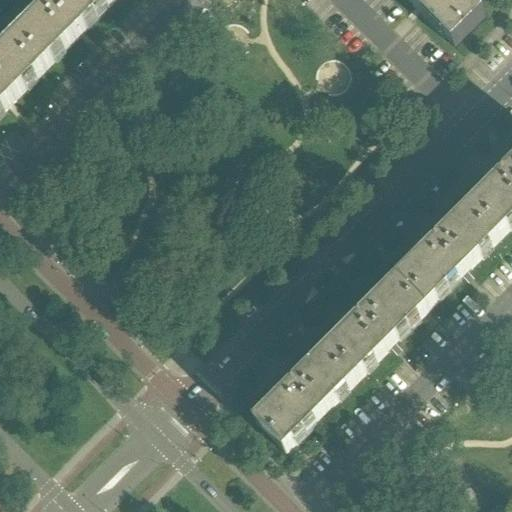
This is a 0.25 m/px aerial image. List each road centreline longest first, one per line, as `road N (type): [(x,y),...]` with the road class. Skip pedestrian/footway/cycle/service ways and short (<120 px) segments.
road 1 (residential): [(184,408),(472,122)]
road 2 (residential): [(303,511),(511,304)]
road 3 (residential): [(0,188),(191,0)]
road 4 (residential): [(0,225),(184,408)]
road 5 (tertiary): [(155,439),(0,282)]
road 6 (residential): [(343,0),(472,122)]
road 7 (residential): [(184,408),(285,511)]
